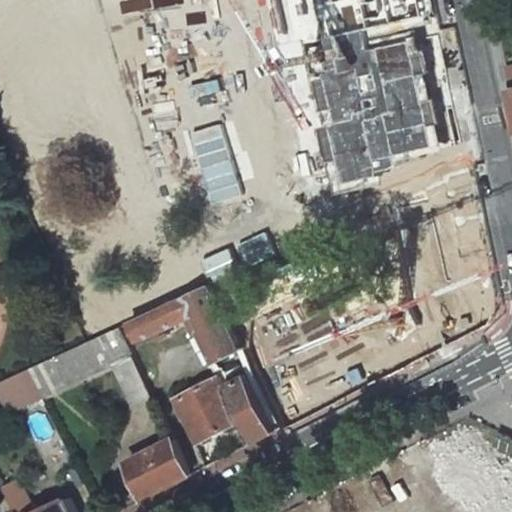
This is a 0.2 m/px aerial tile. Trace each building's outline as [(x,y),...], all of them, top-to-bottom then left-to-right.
[(305,52),(310,70),(356,59),(351,40),(305,52)] [(318,95),(334,133),(382,113),(367,76),(318,95)] [(190,317),(215,366),(247,350),(216,285),(134,323),(142,340),(154,334),(166,328),(190,317)] [(154,334),(158,342),(170,336),(166,328),(154,334)] [(44,400),(116,367),(138,411),(157,402),(120,329),(89,343),(29,371),(44,400)] [(260,373),(285,359),(275,341),(250,355),(260,373)] [(25,408),(44,400),(29,371),(10,380),(11,383),(25,408)] [(223,378),(181,398),(186,409),(192,421),(204,445),(245,423),(256,446),(276,435),(250,379),(228,389),(223,378)] [(0,388),(0,408),(4,418),(25,408),(11,383),(0,388)] [(192,421),(186,409),(178,413),(184,425),(192,421)] [(178,439),(130,464),(148,502),(194,477),(178,439)] [(440,476),(468,466),(462,449),(434,459),(440,476)] [(433,511),(420,486),(379,506),(382,511),(433,511)] [(511,511),(511,488),(476,496),(478,511),(511,511)] [(82,511),(75,497),(47,511),(82,511)] [(6,511),(22,511),(21,511),(19,511),(11,498),(1,503),(6,511)]
